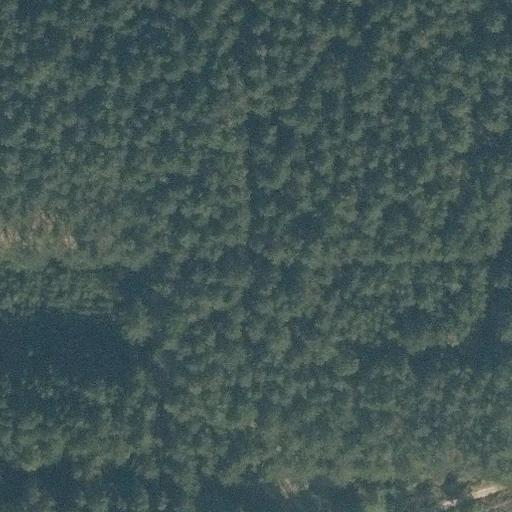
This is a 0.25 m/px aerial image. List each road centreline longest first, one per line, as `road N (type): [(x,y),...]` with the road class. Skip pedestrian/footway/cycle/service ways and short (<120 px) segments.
road 1 (track): [(0,250),(470,238),(511,221)]
road 2 (track): [(199,456),(458,451),(511,458)]
road 3 (track): [(248,244),(243,0)]
road 4 (track): [(166,452),(161,250)]
road 5 (track): [(0,458),(199,456)]
